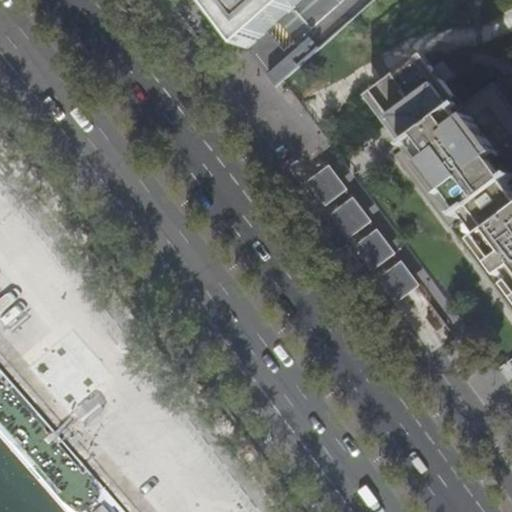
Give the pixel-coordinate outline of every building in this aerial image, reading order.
[(211,0),(249,51),(306,0),(211,0)] [(406,151),(462,109),(426,61),(370,103),(406,151)] [(511,110),(493,85),(462,109),(406,151),(394,160),(398,165),(511,315),(511,110)] [(327,172),(307,188),(350,245),(398,308),(418,293),(327,172)] [(86,425),(101,406),(80,389),(64,408),(86,425)]
